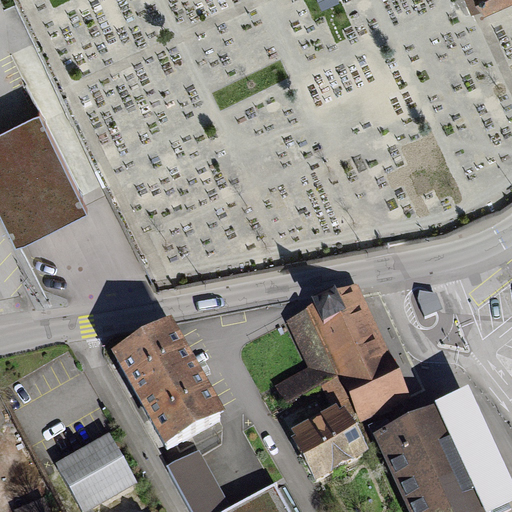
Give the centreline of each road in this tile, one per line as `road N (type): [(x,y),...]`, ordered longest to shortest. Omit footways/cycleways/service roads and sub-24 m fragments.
road 1 (tertiary): [(70,326),(388,270),(511,231)]
road 2 (residential): [(70,326),(172,511)]
